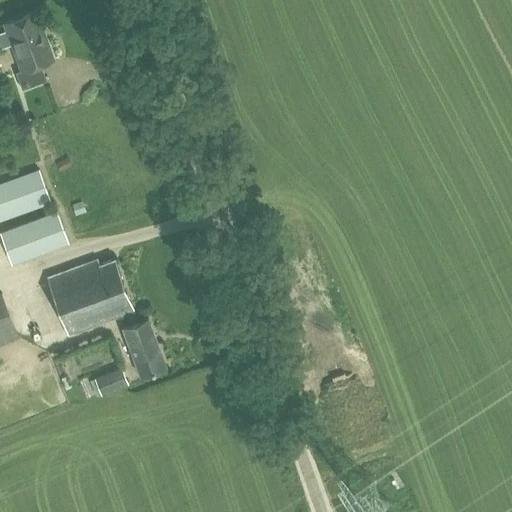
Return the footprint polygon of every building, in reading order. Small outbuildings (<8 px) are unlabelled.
[(16,71),(22,89),(47,80),(41,64),(53,59),(35,11),(5,22),(22,69),(16,71)] [(57,164),(63,171),(73,163),(68,156),(57,164)] [(0,184),(0,221),(52,203),(40,170),(0,184)] [(72,204),(76,215),(86,211),(83,200),(72,204)] [(1,231),(14,265),(70,244),(57,210),(1,231)] [(135,359),(141,377),(167,367),(149,316),(138,320),(134,310),(135,310),(115,257),(100,263),(98,258),(47,276),(69,334),(122,315),(125,325),(123,326),(135,359)] [(0,344),(20,335),(2,292),(0,293),(0,344)] [(95,378),(102,394),(129,383),(122,367),(95,378)]
